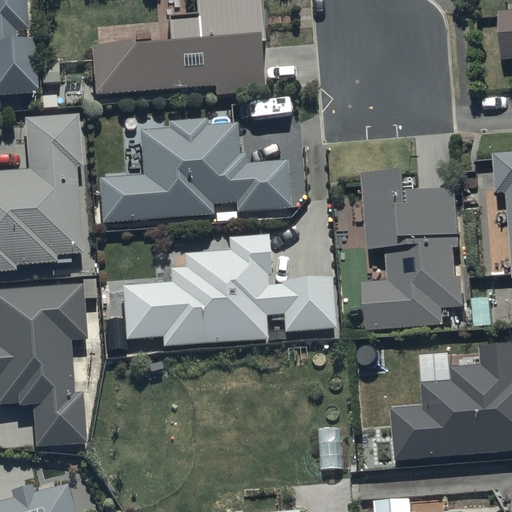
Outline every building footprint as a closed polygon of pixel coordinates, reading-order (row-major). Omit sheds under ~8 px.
[(0,0),(0,97),(37,94),(33,41),(17,42),(16,35),(27,34),(25,0),(0,0)] [(134,45),(91,48),(94,95),(214,87),(215,96),(262,93),(259,47),(264,46),(260,0),(197,0),(198,19),(170,21),(172,45),(134,47),(134,45)] [(511,9),(498,10),(500,62),(511,61),(511,9)] [(0,273),(16,272),(16,269),(72,265),(71,257),(83,256),(76,170),(83,169),(79,116),(25,120),(29,171),(0,173),(0,273)] [(143,177),(99,180),(103,226),(213,217),(212,209),(235,207),(236,214),(289,210),(285,162),(247,165),(246,156),(239,157),(236,125),(204,127),(203,120),(167,123),(168,131),(139,133),(143,177)] [(511,153),(493,155),(495,193),(505,193),(510,283),(511,282),(511,153)] [(405,171),(364,174),(370,249),(384,248),(387,282),(364,283),(368,330),(445,324),(444,309),(465,307),(463,277),(457,277),(455,248),(462,247),(458,189),(407,192),(405,171)] [(170,284),(123,287),(126,341),(163,338),(163,346),(266,340),(265,319),(281,318),(282,332),(334,329),(331,280),(281,283),(281,286),(268,287),(267,278),(270,278),(268,238),(227,240),(228,252),(183,255),(184,270),(169,271),(170,284)] [(83,287),(0,292),(0,407),(19,406),(19,410),(32,409),(34,447),(86,443),(83,397),(76,397),(73,343),(87,342),(83,287)] [(491,298),(473,300),(474,328),(492,326),(491,298)] [(393,416),(396,468),(511,460),(511,352),(486,354),(487,373),(457,375),(458,388),(426,390),(427,414),(393,416)] [(341,430),(319,431),(321,471),(343,470),(341,430)] [(15,507),(0,510),(0,511),(74,511),(69,493),(37,501),(35,493),(13,498),(15,507)]
